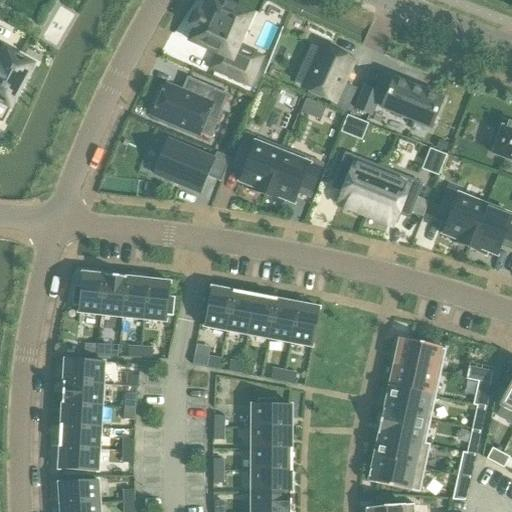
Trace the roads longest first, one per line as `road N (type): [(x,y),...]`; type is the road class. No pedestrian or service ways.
road 1 (residential): [(51,223),(396,277)]
road 2 (residential): [(51,223),(17,427),(17,511)]
road 3 (residential): [(163,0),(106,97),(51,223)]
road 4 (residential): [(350,511),(365,396),(396,277)]
road 5 (tertiary): [(511,51),(377,0)]
road 6 (residential): [(396,277),(511,316)]
